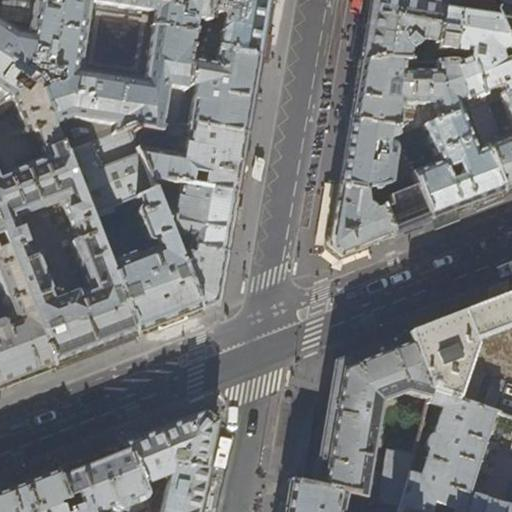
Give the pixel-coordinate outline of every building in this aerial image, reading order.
[(60,0),(0,0),(0,59),(32,81),(35,83),(47,79),(60,0)] [(60,0),(47,79),(35,83),(63,154),(126,130),(131,127),(146,130),(164,133),(169,131),(176,125),(181,92),(186,62),(188,50),(199,51),(207,0),(60,0)] [(266,0),(207,0),(199,51),(215,54),(256,61),(263,19),(266,0)] [(422,0),(368,0),(365,17),(364,26),(358,62),(357,63),(404,64),(435,64),(445,3),(443,3),(422,0)] [(477,0),(459,0),(459,6),(476,8),(495,11),(496,3),(477,0)] [(459,6),(445,3),(435,64),(449,64),(468,110),(485,104),(499,99),(511,93),(511,65),(495,11),(476,8),(459,6)] [(511,8),(499,4),(496,11),(511,16),(511,8)] [(511,16),(496,11),(495,11),(511,65),(511,16)] [(245,127),(256,61),(215,54),(213,66),(186,62),(181,92),(191,93),(185,127),(243,139),(245,127)] [(0,103),(32,81),(0,59),(0,103)] [(403,73),(404,64),(357,63),(353,91),(347,122),(392,130),(395,138),(413,131),(420,128),(468,110),(449,64),(435,64),(434,73),(403,73)] [(0,235),(4,246),(52,369),(103,349),(135,337),(108,269),(88,218),(63,154),(35,83),(32,81),(0,103),(0,235)] [(511,93),(499,99),(511,132),(511,136),(500,141),(485,104),(468,110),(501,194),(511,190),(511,93)] [(501,194),(468,110),(420,128),(435,165),(409,175),(410,175),(429,223),(462,210),(501,194)] [(399,148),(395,138),(392,130),(347,122),(344,139),(342,152),(337,185),(364,189),(379,188),(410,175),(409,175),(399,148)] [(185,127),(176,125),(169,131),(184,133),(180,158),(142,152),(146,130),(131,127),(126,130),(146,180),(234,195),(242,145),(243,139),(185,127)] [(146,180),(126,130),(63,154),(88,218),(136,199),(139,208),(138,208),(136,212),(136,214),(135,215),(144,240),(145,239),(147,241),(148,241),(150,241),(151,242),(153,241),(156,251),(108,269),(135,337),(144,333),(198,312),(146,180)] [(417,141),(413,131),(395,138),(399,148),(417,141)] [(379,188),(381,210),(391,237),(406,231),(429,223),(410,175),(379,188)] [(215,305),(231,216),(234,195),(146,180),(198,312),(214,306),(215,305)] [(337,185),(336,186),(332,211),(327,240),(326,248),(338,258),(359,250),(391,237),(381,210),(379,188),(364,189),(337,185)] [(0,388),(15,383),(52,369),(4,246),(0,248),(0,388)] [(511,293),(504,297),(424,328),(404,336),(428,393),(494,414),(511,420),(511,293)] [(428,393),(404,336),(390,341),(367,350),(345,359),(329,365),(320,422),(311,488),(346,495),(379,502),(398,506),(406,476),(411,455),(386,449),(382,474),(368,472),(380,403),(404,394),(425,401),(428,393)] [(428,393),(425,401),(425,404),(440,409),(431,438),(427,441),(425,444),(424,449),(426,455),(418,480),(406,476),(398,506),(402,510),(410,511),(428,511),(431,505),(451,511),(450,511),(511,511),(511,509),(469,496),(470,494),(469,494),(470,491),(471,491),(477,475),(475,475),(477,468),(476,464),(476,461),(477,459),(484,461),(487,453),(480,451),(480,450),(480,447),(482,446),(484,444),(487,437),(489,437),(495,420),(493,419),(494,414),(428,393)] [(149,435),(124,445),(147,504),(149,508),(169,476),(171,465),(205,472),(216,423),(204,414),(149,435)] [(90,458),(55,472),(69,511),(106,511),(110,511),(123,511),(126,507),(125,505),(130,503),(132,507),(134,509),(147,504),(124,445),(90,458)] [(196,511),(198,504),(205,472),(171,465),(169,476),(149,508),(150,511),(196,511)] [(69,511),(55,472),(12,488),(0,492),(0,511),(69,511)] [(311,488),(290,483),(287,482),(285,494),(281,511),(342,511),(346,495),(311,488)] [(396,511),(398,506),(379,502),(376,511),(396,511)]
